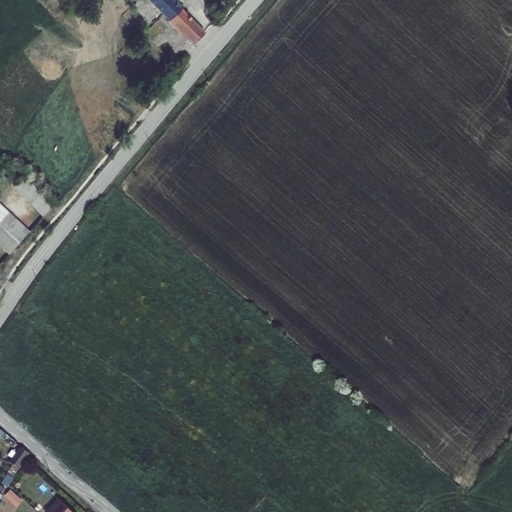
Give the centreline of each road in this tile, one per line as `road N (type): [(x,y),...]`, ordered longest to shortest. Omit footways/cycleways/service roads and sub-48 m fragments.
road 1 (tertiary): [(0,314),(254,0)]
road 2 (residential): [(0,416),(108,511)]
